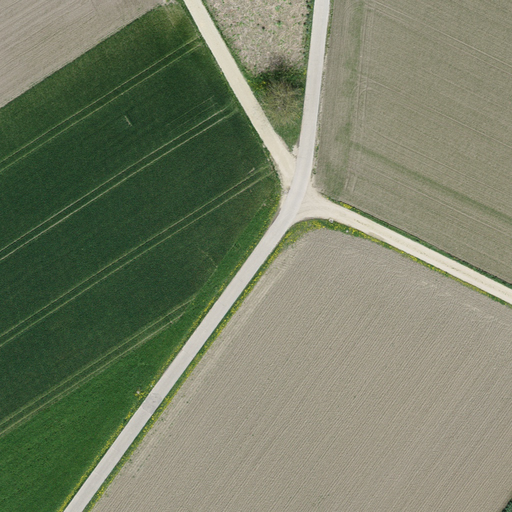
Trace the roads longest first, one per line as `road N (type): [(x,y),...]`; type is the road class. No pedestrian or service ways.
road 1 (unclassified): [(73,511),(289,208),(312,111),(324,0)]
road 2 (track): [(511,299),(295,195)]
road 3 (track): [(299,181),(192,0)]
